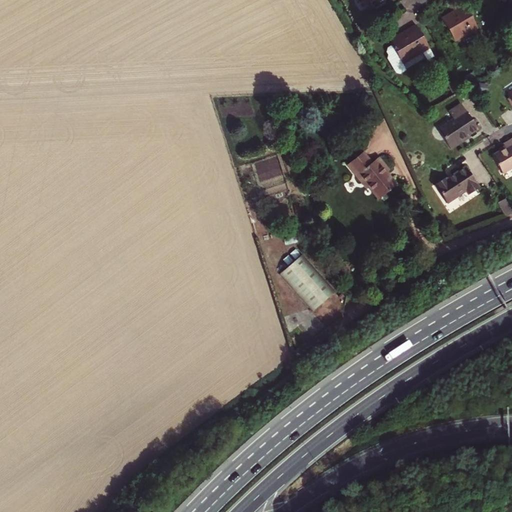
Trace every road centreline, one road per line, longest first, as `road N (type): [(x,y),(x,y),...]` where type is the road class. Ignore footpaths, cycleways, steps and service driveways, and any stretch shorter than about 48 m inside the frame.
road 1 (trunk): [(243,511),(334,431),(511,318)]
road 2 (trunk): [(283,511),(326,482),(413,442),(511,428)]
road 3 (trunk): [(358,381),(265,444),(189,511)]
road 4 (trunk): [(358,381),(205,511)]
road 5 (trunk): [(481,305),(358,381)]
